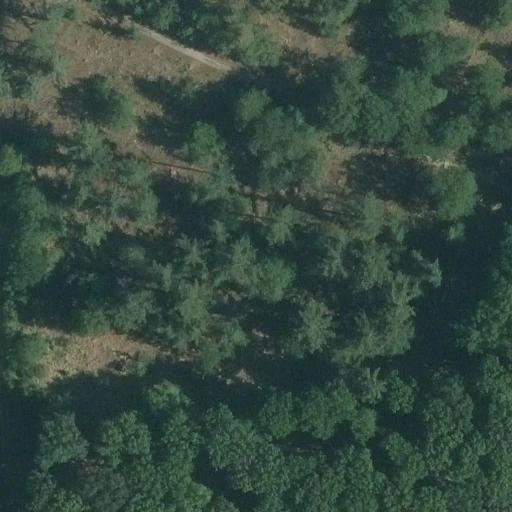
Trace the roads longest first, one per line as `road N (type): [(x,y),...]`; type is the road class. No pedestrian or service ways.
road 1 (track): [(471,181),(89,0)]
road 2 (track): [(0,319),(5,511)]
